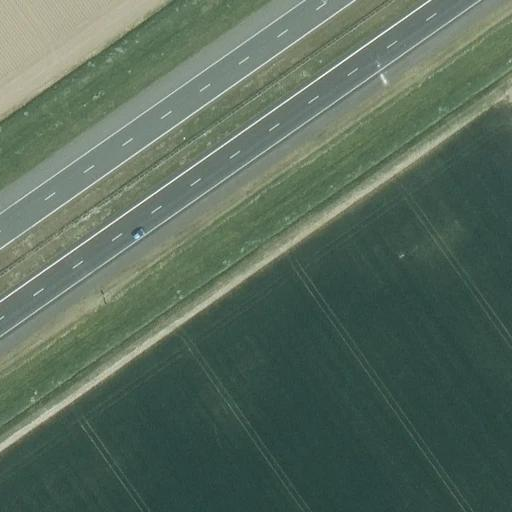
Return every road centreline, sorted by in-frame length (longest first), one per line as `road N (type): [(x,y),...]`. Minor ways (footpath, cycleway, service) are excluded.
road 1 (motorway): [(0,319),(456,0)]
road 2 (motorway): [(333,0),(0,233)]
